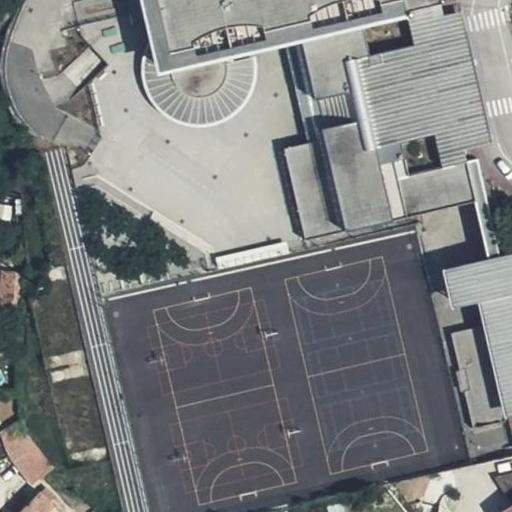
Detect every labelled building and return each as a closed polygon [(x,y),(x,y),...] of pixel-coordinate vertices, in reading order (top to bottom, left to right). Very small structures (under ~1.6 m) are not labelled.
[(233,50),(302,35),(294,2),(304,0),(317,0),(321,17),(336,26),(345,25),(365,108),(383,105),(386,114),(333,127),(291,138),(314,229),(389,210),(386,198),(396,196),(399,207),(479,189),(472,152),(461,154),(427,0),(136,0),(139,13),(173,6),(175,16),(161,19),(163,25),(157,46),(155,63),(159,78),(165,89),(170,100),(180,107),(191,114),(205,118),(219,117),(231,113),(244,106),(253,95),(260,83),(263,69),(261,55),(235,60),(233,50)] [(304,0),(294,2),(302,35),(311,32),(333,127),(386,114),(383,105),(365,108),(345,25),(336,26),(321,17),(317,0),(304,0)] [(427,0),(461,154),(472,152),(470,142),(503,133),(472,0),(469,0),(439,7),(437,0),(427,0)] [(483,149),(472,152),(479,189),(494,249),(457,257),(466,294),(492,288),(511,373),(511,244),(506,246),(483,149)] [(2,304),(17,305),(14,286),(3,285),(2,304)] [(509,411),(489,313),(456,321),(464,357),(471,356),(476,379),(470,380),(479,417),(509,411)] [(12,463),(33,444),(28,440),(22,432),(18,422),(0,432),(0,440),(10,460),(12,463)] [(31,483),(53,466),(33,444),(12,463),(31,483)] [(511,511),(511,486),(486,493),(498,511),(511,511)] [(58,511),(39,492),(18,511),(58,511)]
